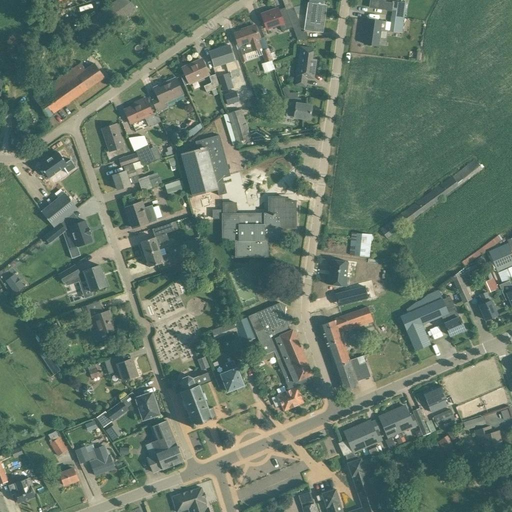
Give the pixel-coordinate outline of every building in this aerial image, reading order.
[(95,0),(60,0),(63,11),(95,0)] [(89,42),(136,9),(129,0),(117,0),(79,27),(89,42)] [(370,0),(369,8),(384,9),(391,10),(393,10),(392,16),(404,18),(406,3),(393,1),(392,3),(385,2),(385,0),(370,0)] [(323,5),(309,3),(306,19),(309,20),(308,30),(322,32),(324,21),(321,21),(323,5)] [(287,9),(286,10),(292,24),(299,22),(293,7),(287,9)] [(279,24),(282,31),(293,27),(292,24),(286,10),(285,8),(278,10),(278,8),(261,14),(266,29),(279,24)] [(392,16),(390,30),(402,32),(404,18),(392,16)] [(386,21),(378,20),(368,19),(364,44),(377,46),(380,29),(384,30),(386,21)] [(259,39),(258,35),(255,25),(245,29),(245,30),(235,34),(239,46),(241,45),(242,48),(238,50),(242,62),(247,61),(244,54),(260,48),(257,39),(259,39)] [(300,31),(294,30),(297,40),(298,40),(307,40),(307,32),(300,31)] [(53,43),(57,50),(67,44),(64,37),(53,43)] [(218,76),(223,91),(233,88),(230,79),(239,76),(230,45),(209,52),(214,67),(213,67),(215,75),(216,77),(218,76)] [(297,67),(295,85),(306,86),(307,77),(306,77),(306,75),(314,76),(316,59),(310,58),(310,55),(312,55),(313,48),(306,47),(301,47),(301,50),(299,57),(302,58),(301,68),(297,67)] [(269,62),(273,60),(268,48),(261,51),(265,62),(261,64),(264,73),(272,70),(269,62)] [(209,76),(206,68),(201,59),(193,63),(193,65),(184,69),(183,68),(182,68),(185,74),(180,76),(185,86),(209,76)] [(104,77),(98,69),(94,63),(85,70),(81,63),(33,96),(48,117),(104,77)] [(211,83),(204,86),(206,92),(219,86),(216,77),(215,75),(209,76),(211,83)] [(182,94),(179,87),(175,78),(154,88),(158,98),(152,100),(157,112),(167,107),(164,102),(182,94)] [(224,95),(228,105),(239,101),(235,91),(224,95)] [(152,114),(149,107),(145,98),(135,103),(136,105),(125,110),(131,123),(145,117),(149,126),(161,121),(156,112),(152,114)] [(248,100),(241,101),(242,108),(250,106),(248,100)] [(312,105),(302,104),(296,103),(288,102),(285,116),(309,120),(312,105)] [(237,111),(227,114),(237,143),(251,139),(241,109),(237,111)] [(102,129),(109,151),(124,146),(116,124),(102,129)] [(195,141),(197,150),(182,154),(193,196),(217,189),(218,195),(227,193),(223,178),(230,176),(219,135),(195,141)] [(139,161),(141,161),(143,165),(148,163),(155,160),(161,157),(156,146),(150,149),(148,145),(136,151),(137,153),(135,154),(138,160),(139,161)] [(58,152),(39,165),(49,178),(64,168),(67,173),(76,167),(71,159),(66,163),(58,152)] [(138,160),(135,154),(119,159),(121,166),(123,166),(132,162),(138,160)] [(381,230),(388,239),(391,237),(390,236),(482,168),(476,160),(381,230)] [(123,166),(125,171),(112,175),(117,190),(130,185),(139,182),(142,191),(151,188),(147,176),(139,179),(137,174),(136,174),(133,163),(132,162),(123,166)] [(179,180),(165,185),(169,194),(182,190),(179,180)] [(41,211),(54,227),(77,208),(65,193),(41,211)] [(236,257),(268,256),(267,239),(280,239),(280,228),(295,228),(295,201),(285,201),(285,197),(269,197),(269,213),(236,214),(236,203),(223,203),(223,210),(213,210),(213,219),(223,218),(223,240),(236,240),(236,257)] [(126,208),(133,228),(149,222),(155,219),(151,207),(143,209),(141,203),(126,208)] [(85,220),(70,226),(77,247),(92,242),(90,234),(91,234),(88,227),(87,228),(85,220)] [(174,231),(171,222),(152,229),(155,237),(166,233),(174,231)] [(66,230),(60,223),(43,237),(49,244),(66,230)] [(144,254),(160,249),(164,248),(171,246),(166,233),(155,237),(140,242),(142,247),(140,247),(142,254),(144,253),(144,254)] [(352,233),(349,262),(354,263),(354,256),(364,257),(363,263),(368,264),(371,235),(352,233)] [(488,249),(500,240),(497,235),(485,244),(488,249)] [(511,280),(511,254),(508,244),(489,252),(489,251),(484,253),(486,258),(491,255),(503,284),(511,280)] [(160,249),(144,254),(149,267),(164,262),(171,259),(170,253),(166,254),(164,248),(160,249)] [(328,274),(326,284),(346,287),(347,277),(346,277),(348,262),(331,260),(329,275),(328,274)] [(62,273),(59,275),(64,283),(66,282),(80,273),(75,265),(62,273)] [(66,282),(64,283),(66,286),(78,282),(85,298),(93,296),(91,291),(107,286),(99,265),(83,271),(84,271),(80,273),(66,282)] [(452,278),(462,303),(471,299),(460,275),(466,272),(465,269),(458,272),(459,272),(452,278)] [(15,293),(21,288),(12,276),(6,281),(15,293)] [(482,282),(487,293),(497,289),(493,277),(482,282)] [(511,286),(510,282),(499,286),(505,300),(509,299),(511,305),(511,286)] [(365,286),(345,291),(348,303),(368,298),(365,286)] [(400,317),(415,351),(430,344),(422,325),(441,316),(450,336),(464,329),(452,301),(445,304),(442,299),(438,290),(421,299),(421,300),(407,309),(409,313),(400,317)] [(497,315),(493,305),(491,301),(490,301),(487,293),(486,293),(480,295),(484,304),(479,306),(485,320),(497,315)] [(84,315),(86,319),(93,317),(97,329),(92,331),(95,341),(98,342),(107,338),(105,333),(115,329),(109,310),(99,314),(97,309),(101,308),(99,301),(89,304),(73,310),(76,318),(84,315)] [(290,331),(286,321),(291,320),(291,321),(292,321),(289,315),(285,315),(285,306),(279,302),(248,316),(256,333),(265,355),(274,351),(277,360),(286,381),(293,378),(297,388),(311,382),(308,376),(311,374),(292,330),(290,331)] [(320,325),(334,365),(349,360),(343,343),(349,342),(345,332),(373,322),(368,307),(335,319),(335,320),(320,325)] [(255,338),(248,318),(233,323),(241,343),(255,338)] [(49,326),(54,341),(62,338),(56,323),(49,326)] [(261,346),(253,349),(259,362),(265,359),(265,355),(261,346)] [(46,349),(39,353),(54,375),(61,371),(46,349)] [(196,359),(200,370),(208,366),(204,356),(196,359)] [(105,361),(109,374),(119,370),(122,380),(137,375),(132,359),(120,363),(118,357),(105,361)] [(334,365),(343,391),(358,385),(356,380),(363,378),(356,358),(349,360),(334,365)] [(228,371),(221,374),(227,391),(243,385),(233,360),(225,363),(228,371)] [(99,376),(97,367),(89,370),(92,378),(99,376)] [(208,372),(201,375),(193,378),(188,375),(182,378),(180,383),(172,386),(176,395),(181,393),(183,400),(181,401),(185,410),(187,409),(189,416),(187,417),(188,417),(185,418),(188,425),(189,425),(191,425),(191,426),(191,427),(192,428),(193,428),(194,428),(194,427),(195,427),(195,426),(199,424),(200,425),(206,422),(206,421),(211,419),(211,420),(212,419),(212,418),(213,417),(213,416),(215,415),(212,407),(208,409),(205,401),(207,401),(204,392),(202,393),(199,386),(212,381),(208,372)] [(293,378),(286,381),(285,381),(288,388),(287,388),(288,391),(278,395),(284,410),(302,402),(296,388),(297,388),(293,378)] [(446,399),(444,394),(440,385),(423,392),(431,412),(446,406),(444,400),(446,399)] [(136,398),(143,420),(159,414),(152,393),(136,398)] [(106,413),(112,421),(128,410),(122,401),(106,413)] [(405,406),(392,411),(400,431),(416,424),(412,415),(409,417),(405,406)] [(413,410),(417,421),(423,419),(418,408),(413,410)] [(432,417),(436,427),(455,419),(450,409),(432,417)] [(400,431),(392,411),(379,417),(388,437),(400,431)] [(417,421),(423,435),(429,433),(423,419),(417,421)] [(183,461),(167,420),(150,427),(156,440),(152,442),(156,454),(147,458),(153,472),(162,469),(183,461)] [(463,422),(465,430),(474,427),(472,420),(463,422)] [(93,421),(83,424),(86,432),(96,429),(93,421)] [(370,421),(357,427),(366,447),(382,440),(379,432),(375,433),(370,421)] [(114,424),(106,430),(113,440),(121,434),(114,424)] [(475,431),(478,440),(482,439),(487,455),(504,450),(498,431),(492,433),(490,426),(475,431)] [(366,447),(357,427),(344,432),(347,439),(353,452),(366,447)] [(196,431),(189,434),(196,451),(204,448),(196,431)] [(438,441),(446,451),(454,445),(446,435),(438,441)] [(67,449),(58,437),(50,443),(59,455),(67,449)] [(348,454),(353,452),(347,439),(338,443),(343,456),(345,455),(348,454)] [(85,446),(75,450),(80,463),(90,460),(87,453),(85,446)] [(94,450),(87,453),(90,460),(91,462),(90,462),(95,475),(114,468),(109,455),(108,456),(104,446),(94,450)] [(348,454),(345,455),(348,463),(361,459),(353,452),(348,454)] [(340,503),(336,489),(322,494),(316,496),(318,501),(324,499),(327,511),(378,511),(369,483),(376,481),(374,476),(367,479),(363,465),(370,463),(368,458),(361,460),(361,459),(348,463),(347,463),(352,477),(352,476),(362,508),(349,511),(342,511),(340,503)] [(53,462),(44,465),(46,469),(48,468),(50,473),(56,471),(53,462)] [(78,480),(74,471),(73,468),(60,474),(60,475),(54,478),(56,483),(62,481),(64,485),(78,480)] [(14,493),(17,503),(35,496),(31,487),(34,486),(30,477),(8,485),(12,494),(14,493)] [(176,511),(177,511),(189,508),(189,511),(209,511),(208,508),(206,509),(205,503),(206,503),(205,498),(205,497),(204,492),(203,493),(201,487),(172,497),(175,506),(176,511)] [(301,511),(298,495),(291,497),(294,511),(301,511)] [(316,511),(314,503),(303,507),(304,511),(316,511)]
